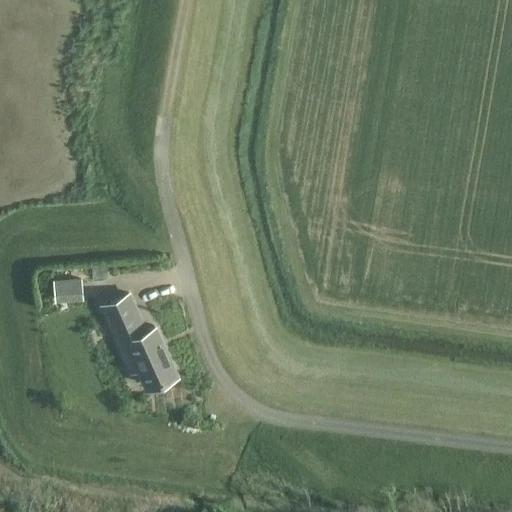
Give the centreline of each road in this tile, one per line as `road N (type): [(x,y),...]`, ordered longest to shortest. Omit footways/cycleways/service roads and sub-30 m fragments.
road 1 (unclassified): [(511,449),(257,406),(228,383),(189,294),(167,186),(164,119)]
road 2 (track): [(164,119),(185,0)]
